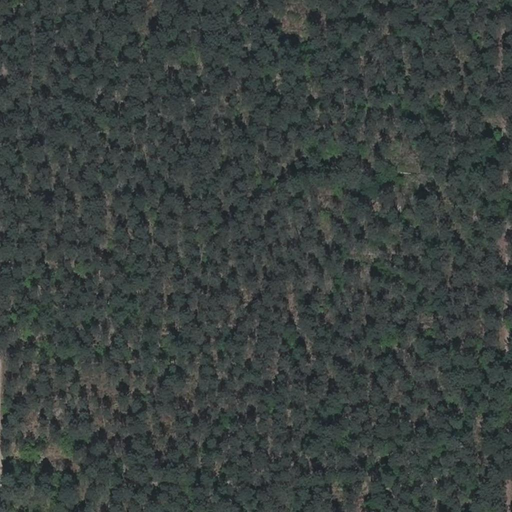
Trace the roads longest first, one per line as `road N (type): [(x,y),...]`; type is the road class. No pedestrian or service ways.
road 1 (track): [(6,0),(4,511)]
road 2 (track): [(508,0),(511,494)]
